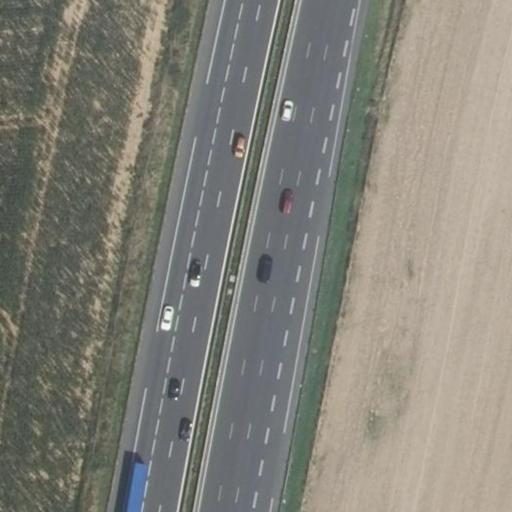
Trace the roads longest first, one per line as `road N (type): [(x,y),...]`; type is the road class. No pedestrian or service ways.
road 1 (motorway): [(254,0),(153,511)]
road 2 (motorway): [(234,511),(331,0)]
